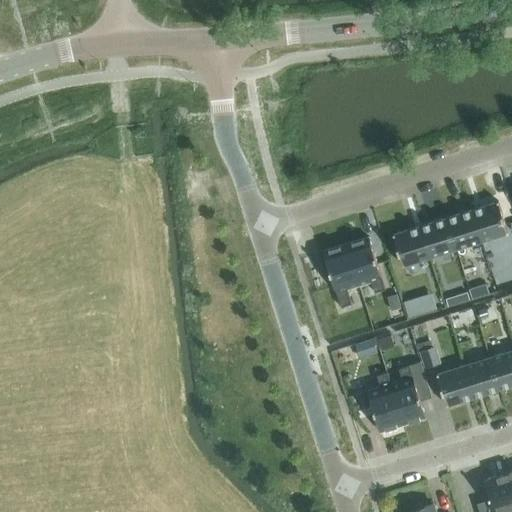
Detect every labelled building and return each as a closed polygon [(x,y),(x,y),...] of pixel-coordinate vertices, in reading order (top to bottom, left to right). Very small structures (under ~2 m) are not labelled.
[(472,209),(482,240),(508,232),(498,201),(472,209)] [(446,217),(456,249),(482,240),(472,209),(446,217)] [(420,225),(430,257),(456,249),(446,217),(420,225)] [(393,234),(403,265),(430,257),(420,225),(393,234)] [(370,240),(347,247),(359,284),(371,281),(375,292),(385,289),(370,240)] [(347,288),(359,284),(347,247),(324,255),(341,307),(352,303),(347,288)] [(195,270),(154,283),(161,305),(202,292),(195,270)] [(493,274),(496,283),(502,281),(499,272),(493,274)] [(486,284),(478,286),(481,296),(489,293),(486,284)] [(457,304),(470,299),(467,291),(454,295),(457,304)] [(202,292),(161,305),(161,306),(162,306),(168,325),(207,313),(201,294),(202,293),(202,292)] [(392,310),(401,307),(397,294),(388,297),(392,310)] [(409,316),(419,313),(415,299),(404,303),(409,316)] [(135,301),(128,303),(131,314),(139,312),(135,301)] [(115,308),(97,314),(106,341),(124,335),(115,308)] [(139,312),(131,314),(135,326),(142,323),(139,312)] [(207,313),(168,325),(175,346),(214,334),(207,313)] [(97,314),(80,319),(88,346),(106,341),(97,314)] [(80,319),(63,325),(71,351),(88,346),(80,319)] [(63,325),(46,330),(54,357),(71,351),(63,325)] [(46,330),(13,340),(22,367),(54,357),(46,330)] [(391,332),(378,336),(381,347),(394,343),(391,332)] [(214,334),(175,346),(181,365),(180,366),(180,367),(221,354),(221,353),(220,353),(214,334)] [(124,335),(106,341),(114,367),(132,362),(124,335)] [(373,338),(355,343),(358,355),(377,349),(373,338)] [(106,341),(88,346),(97,373),(114,367),(106,341)] [(148,342),(141,344),(144,356),(152,353),(148,342)] [(88,346),(71,351),(80,378),(97,373),(88,346)] [(420,351),(426,368),(438,364),(432,347),(420,351)] [(511,349),(490,357),(500,388),(511,384),(511,349)] [(71,351),(54,357),(62,384),(80,378),(71,351)] [(152,353),(144,356),(148,367),(155,364),(152,353)] [(221,354),(180,367),(187,389),(228,376),(221,354)] [(54,357),(22,367),(30,394),(62,384),(54,357)] [(464,365),(474,396),(500,388),(490,357),(464,365)] [(403,424),(426,417),(409,364),(398,368),(402,379),(391,383),(390,383),(403,424)] [(437,373),(447,405),(474,396),(464,365),(437,373)] [(391,383),(387,371),(377,375),(380,386),(367,390),(380,431),(403,424),(390,383),(391,383)] [(4,373),(0,373),(0,403),(12,399),(4,373)] [(230,381),(189,394),(195,416),(237,403),(230,381)] [(162,384),(154,386),(158,398),(165,395),(162,384)] [(167,401),(159,403),(163,415),(170,412),(167,401)] [(237,403),(195,416),(196,417),(197,416),(203,436),(242,424),(236,404),(237,404),(237,403)] [(73,418),(65,420),(68,430),(76,428),(73,418)] [(65,420),(57,423),(60,433),(68,430),(65,420)] [(57,423),(49,425),(52,435),(60,433),(57,423)] [(242,424),(203,436),(210,456),(248,444),(242,424)] [(49,425),(40,428),(44,438),(52,435),(49,425)] [(76,428),(68,430),(71,441),(80,438),(76,428)] [(68,430),(60,433),(63,443),(71,441),(68,430)] [(177,432),(169,434),(172,445),(180,443),(177,432)] [(23,433),(15,436),(18,446),(26,443),(23,433)] [(60,433),(52,435),(55,446),(63,443),(60,433)] [(52,435),(44,438),(47,448),(55,446),(52,435)] [(15,436),(7,438),(10,449),(18,446),(15,436)] [(7,438),(0,440),(0,444),(2,451),(10,449),(7,438)] [(26,443),(18,446),(21,456),(30,454),(26,443)] [(180,443),(172,445),(176,457),(184,454),(180,443)] [(248,444),(210,456),(216,476),(215,476),(215,477),(256,464),(256,463),(255,464),(248,444)] [(18,446),(10,449),(13,459),(21,456),(18,446)] [(79,446),(68,450),(70,457),(81,454),(79,446)] [(10,449),(2,451),(5,461),(13,459),(10,449)] [(68,450),(57,453),(59,461),(70,457),(68,450)] [(38,459),(27,463),(29,470),(41,467),(38,459)] [(256,464),(215,477),(222,499),(263,486),(256,464)] [(17,466),(6,469),(8,477),(20,473),(17,466)] [(6,469),(0,471),(0,479),(8,477),(6,469)] [(489,498),(477,502),(480,511),(511,511),(511,490),(506,472),(483,480),(489,498)] [(190,473),(182,475),(185,487),(193,484),(190,473)] [(111,511),(102,484),(81,491),(87,511),(111,511)] [(193,484),(185,487),(189,498),(197,495),(193,484)] [(80,492),(61,498),(64,511),(87,511),(81,491),(80,491),(80,492)] [(64,511),(61,498),(40,505),(42,511),(64,511)] [(435,511),(433,503),(405,511),(435,511)]
